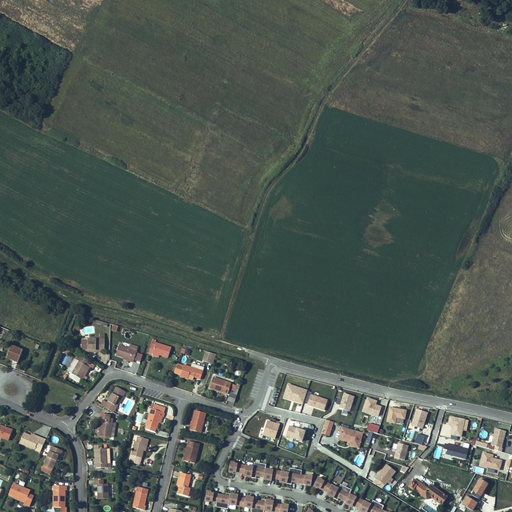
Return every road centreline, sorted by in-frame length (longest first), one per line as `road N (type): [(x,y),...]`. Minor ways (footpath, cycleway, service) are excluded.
road 1 (track): [(217,340),(270,180),(296,154),(335,78),(400,0)]
road 2 (track): [(272,360),(33,273),(0,251)]
road 3 (unclassified): [(511,419),(272,360)]
road 4 (residential): [(243,414),(214,478),(302,496)]
road 5 (residential): [(184,395),(108,369),(62,425)]
road 6 (residential): [(153,511),(184,395)]
